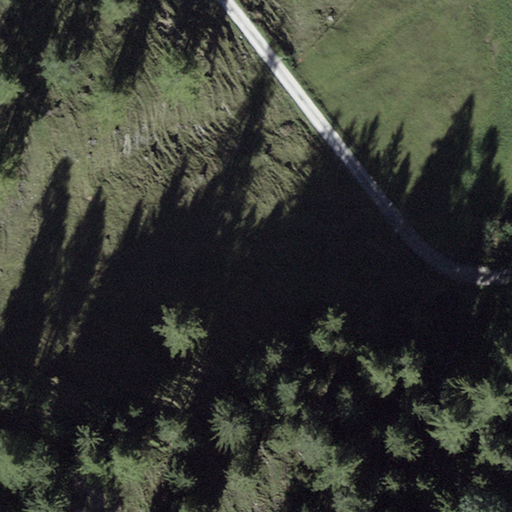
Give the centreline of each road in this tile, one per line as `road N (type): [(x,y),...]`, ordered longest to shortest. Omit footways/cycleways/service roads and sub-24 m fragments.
road 1 (track): [(511,270),(485,274),(432,259),(228,0)]
road 2 (track): [(96,511),(49,451),(0,420)]
